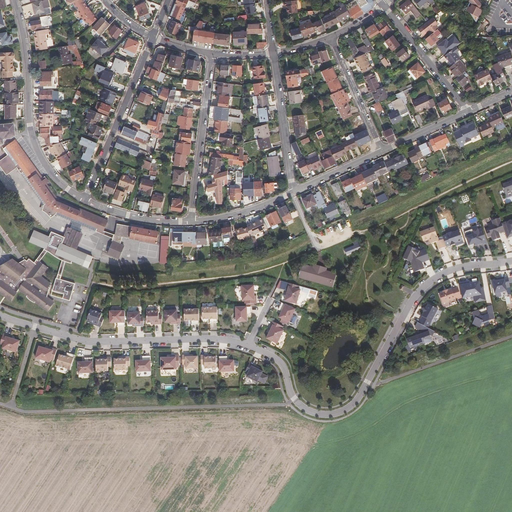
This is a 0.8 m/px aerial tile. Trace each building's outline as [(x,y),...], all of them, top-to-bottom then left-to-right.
[(53,13),(49,0),(45,0),(33,3),(36,14),(42,13),(42,15),(53,13)] [(92,26),(99,19),(96,16),(93,12),(90,7),(89,8),(85,2),(86,2),(84,0),(77,0),(74,3),(76,7),(77,7),(82,14),(81,14),(84,19),(88,22),(89,22),(92,26)] [(172,13),(175,14),(174,17),(168,31),(178,34),(185,17),(183,16),(186,8),(190,10),(191,7),(193,8),(196,3),(188,0),(192,0),(197,2),(197,0),(178,0),(177,4),(176,4),(172,13)] [(297,0),(294,0),(284,2),(285,6),(286,6),(287,6),(288,11),(288,13),(297,12),(297,5),(298,4),(297,0)] [(354,0),(346,5),(344,3),(340,6),(341,8),(335,12),(334,11),(330,12),(331,14),(322,18),(326,27),(339,21),(339,20),(343,19),(351,15),(355,13),(357,16),(361,14),(365,11),(362,5),(369,1),(367,0),(354,0)] [(422,15),(409,0),(401,7),(406,14),(409,13),(416,21),(422,15)] [(435,3),(432,0),(415,0),(414,1),(420,8),(428,2),(432,6),(435,3)] [(476,0),(467,0),(470,3),(468,7),(469,8),(468,10),(475,23),(482,10),(479,9),(481,6),(476,0)] [(146,1),(137,5),(143,18),(151,14),(147,6),(148,5),(146,1)] [(47,16),(41,17),(41,20),(31,22),(33,31),(49,27),(47,16)] [(113,24),(104,16),(95,27),(104,35),(113,24)] [(434,33),(439,29),(436,24),(438,23),(433,17),(428,21),(425,24),(419,29),(423,34),(429,30),(432,34),(434,33)] [(321,19),(314,21),(316,27),(315,28),(316,32),(325,29),(321,19)] [(217,44),(217,32),(204,29),(204,21),(201,20),(197,27),(195,40),(217,44)] [(379,22),(376,24),(381,32),(383,35),(390,30),(385,23),(386,23),(384,20),(381,23),(379,22)] [(291,38),(303,35),(303,34),(315,30),(312,21),(300,24),(300,26),(291,29),(291,31),(290,31),(291,38)] [(116,24),(110,31),(118,37),(120,34),(122,35),(126,30),(125,28),(123,30),(116,24)] [(264,24),(250,24),(250,31),(236,31),(236,43),(251,43),(251,33),(266,33),(265,28),(264,28),(264,24)] [(381,32),(376,24),(367,30),(373,38),(381,32)] [(362,27),(359,29),(362,34),(363,34),(365,37),(368,36),(362,27)] [(48,29),(34,31),(35,37),(35,38),(37,50),(48,49),(46,34),(48,34),(48,29)] [(0,45),(14,44),(13,35),(9,35),(9,32),(0,32),(0,45)] [(232,45),(233,34),(217,32),(217,44),(232,45)] [(359,48),(352,33),(348,35),(353,45),(356,52),(353,54),(347,57),(348,61),(356,58),(359,65),(360,64),(364,72),(374,68),(371,60),(370,60),(367,54),(376,50),(375,49),(373,46),(367,48),(366,45),(359,48)] [(432,34),(427,39),(433,46),(437,43),(436,42),(439,39),(434,33),(432,34)] [(393,36),(386,41),(393,52),(399,47),(397,43),(398,42),(393,36)] [(141,43),(129,37),(126,45),(125,49),(136,54),(141,43)] [(102,56),(110,49),(99,39),(91,47),(102,56)] [(447,41),(441,45),(447,52),(450,50),(447,45),(448,43),(447,41)] [(76,48),(74,44),(60,48),(61,51),(62,57),(68,56),(67,50),(76,48)] [(458,77),(457,78),(464,86),(468,83),(467,82),(468,80),(466,77),(469,75),(466,72),(466,71),(469,74),(473,70),(471,67),(468,70),(460,60),(461,60),(456,53),(459,51),(456,47),(446,56),(449,59),(454,65),(451,68),(458,77)] [(88,52),(94,58),(97,55),(91,48),(88,52)] [(405,48),(399,53),(404,60),(411,55),(405,48)] [(327,50),(320,52),(320,53),(323,61),(331,59),(327,50)] [(62,57),(61,51),(59,52),(62,64),(72,62),(70,55),(69,55),(69,56),(68,56),(62,57)] [(12,65),(12,62),(12,59),(13,59),(14,57),(14,53),(13,52),(0,53),(0,60),(2,60),(2,71),(1,71),(2,78),(12,77),(12,70),(13,70),(13,65),(12,65)] [(168,56),(161,53),(160,58),(159,58),(158,61),(158,62),(155,69),(162,72),(168,56)] [(187,57),(173,53),(169,65),(183,69),(187,57)] [(323,61),(320,53),(312,56),(315,64),(323,61)] [(493,66),(497,74),(491,77),(488,70),(474,76),(475,79),(476,80),(478,78),(482,86),(484,85),(484,83),(487,81),(487,82),(492,80),(495,86),(507,80),(502,69),(501,68),(505,66),(506,68),(511,65),(511,54),(497,59),(499,64),(493,66)] [(117,58),(112,70),(124,74),(127,66),(125,65),(126,62),(117,58)] [(204,62),(192,59),(190,68),(201,71),(204,62)] [(114,73),(105,70),(106,68),(97,64),(94,71),(103,74),(100,82),(111,86),(116,76),(113,75),(114,73)] [(419,64),(409,72),(415,80),(425,72),(419,64)] [(229,75),(230,65),(221,65),(220,74),(225,74),(229,75)] [(241,65),(233,65),(232,75),(241,75),(241,65)] [(255,79),(265,78),(265,72),(263,72),(262,65),(253,67),(255,79)] [(155,69),(150,67),(148,72),(151,73),(150,76),(158,80),(158,79),(164,81),(167,74),(162,72),(155,69)] [(308,70),(296,72),(297,78),(309,77),(312,76),(311,73),(309,67),(308,68),(308,70)] [(349,98),(348,98),(344,90),(343,89),(346,88),(345,86),(343,87),(340,78),(338,78),(334,67),(326,70),(324,71),(328,83),(329,82),(334,94),(332,95),(333,99),(336,98),(337,102),(338,101),(340,106),(339,106),(338,106),(343,120),(347,118),(353,115),(351,112),(350,109),(352,108),(349,102),(351,101),(349,98)] [(296,72),(296,71),(286,72),(288,80),(297,78),(296,72)] [(51,78),(53,78),(53,72),(42,73),(42,86),(52,85),(51,78)] [(380,81),(376,73),(366,77),(369,85),(368,86),(371,93),(373,92),(377,103),(374,105),(378,112),(383,110),(380,102),(389,98),(385,87),(382,88),(379,81),(380,81)] [(297,78),(288,80),(289,88),(298,87),(297,78)] [(201,80),(190,79),(189,88),(200,89),(201,80)] [(19,92),(18,92),(17,80),(6,81),(7,93),(5,93),(6,105),(7,105),(7,120),(17,118),(17,105),(19,105),(19,92)] [(233,84),(229,83),(219,82),(217,94),(220,94),(219,105),(229,106),(230,96),(231,96),(233,84)] [(268,107),(269,107),(267,94),(266,94),(264,82),(254,83),(255,96),(257,95),(259,108),(258,109),(260,121),(270,120),(268,107)] [(170,101),(173,90),(164,86),(160,97),(170,101)] [(178,88),(174,87),(173,90),(170,101),(170,102),(183,104),(183,99),(183,98),(183,96),(184,92),(178,91),(178,88)] [(143,92),(142,91),(139,100),(149,105),(153,96),(153,97),(155,93),(144,88),(143,92)] [(118,94),(106,89),(105,92),(103,91),(99,99),(113,105),(118,94)] [(301,90),(289,92),(290,104),(302,103),(301,90)] [(51,91),(39,91),(39,100),(51,100),(51,91)] [(82,93),(78,91),(73,103),(78,104),(82,93)] [(418,112),(426,108),(431,106),(432,108),(436,106),(433,100),(430,101),(428,96),(413,102),(418,112)] [(439,104),(443,113),(452,109),(448,100),(439,104)] [(398,111),(389,115),(393,124),(402,120),(400,116),(408,113),(403,101),(395,105),(398,111)] [(54,115),(55,115),(55,102),(42,102),(42,106),(40,106),(40,114),(40,118),(42,118),(41,122),(41,127),(54,127),(54,115)] [(113,107),(102,103),(99,111),(109,115),(113,107)] [(177,125),(181,125),(180,129),(191,130),(191,127),(192,127),(194,109),(196,109),(197,106),(194,106),(186,105),(184,117),(179,116),(177,125)] [(231,144),(233,134),(227,133),(228,121),(243,123),(243,110),(211,106),(210,113),(209,119),(216,119),(215,131),(218,132),(217,140),(221,141),(221,145),(231,146),(231,144)] [(511,116),(511,111),(510,107),(501,111),(505,120),(511,116)] [(105,121),(107,116),(91,109),(86,121),(94,124),(96,125),(97,121),(99,118),(102,119),(105,121)] [(477,127),(482,137),(493,133),(491,128),(491,129),(503,123),(499,114),(486,119),(489,124),(483,126),(483,125),(477,127)] [(302,115),(293,117),(295,129),(304,128),(302,115)] [(161,131),(162,126),(163,123),(161,123),(162,118),(158,117),(156,123),(150,122),(148,127),(159,130),(161,131)] [(17,136),(16,123),(0,124),(0,145),(2,145),(5,145),(4,139),(13,139),(17,136)] [(100,135),(103,128),(96,125),(94,124),(89,136),(99,140),(101,135),(100,135)] [(460,130),(453,134),(459,145),(463,143),(470,140),(469,139),(478,135),(474,124),(469,125),(469,126),(465,128),(464,128),(460,129),(460,130)] [(259,139),(258,140),(260,150),(272,147),(269,136),(270,136),(267,125),(257,127),(257,128),(254,128),(255,134),(257,136),(258,135),(259,139)] [(139,131),(138,132),(126,127),(122,135),(145,145),(150,136),(139,131)] [(50,128),(41,129),(41,138),(45,138),(50,138),(50,128)] [(304,128),(295,129),(296,138),(305,134),(304,128)] [(389,143),(397,139),(392,129),(384,133),(389,143)] [(325,137),(323,135),(321,130),(315,133),(317,138),(321,137),(322,139),(325,137)] [(176,166),(186,167),(187,154),(190,155),(192,138),(192,133),(184,132),(184,133),(181,132),(181,135),(183,135),(182,141),(178,140),(177,153),(178,153),(176,166)] [(355,137),(353,132),(349,134),(349,136),(346,137),(348,141),(355,137)] [(441,137),(440,136),(432,140),(431,139),(429,140),(429,142),(414,149),(414,150),(410,152),(407,153),(412,164),(419,160),(417,158),(422,156),(423,159),(433,156),(431,152),(433,150),(434,152),(445,147),(444,144),(448,142),(445,135),(441,137)] [(79,143),(88,147),(86,153),(84,153),(82,159),(90,162),(98,143),(82,137),(79,143)] [(336,162),(335,160),(348,154),(347,151),(359,146),(355,137),(348,141),(343,143),(343,144),(330,150),(330,149),(321,154),(324,160),(322,162),(325,168),(336,162)] [(166,142),(167,139),(162,139),(159,138),(155,151),(160,151),(162,141),(166,142)] [(50,209),(57,212),(105,232),(109,221),(57,199),(46,184),(50,181),(45,177),(42,178),(16,140),(4,148),(8,154),(0,160),(0,164),(6,173),(16,166),(21,173),(23,171),(45,203),(50,209)] [(140,150),(132,147),(133,146),(119,140),(115,148),(129,154),(137,157),(140,150)] [(58,154),(66,150),(62,142),(51,145),(53,150),(53,149),(54,149),(55,151),(57,155),(58,154)] [(291,144),(292,148),(294,147),(297,154),(295,154),(296,156),(297,155),(298,156),(301,154),(297,145),(298,145),(297,142),(291,144)] [(243,165),(247,163),(247,155),(243,154),(243,148),(241,147),(240,151),(238,151),(238,156),(232,156),(232,155),(219,153),(216,153),(216,154),(210,153),(210,154),(209,157),(212,157),(210,169),(220,170),(221,158),(225,159),(228,159),(238,160),(243,161),(243,165)] [(68,154),(66,150),(58,154),(59,157),(58,158),(62,168),(72,163),(68,154)] [(144,161),(152,164),(164,165),(165,162),(153,160),(146,157),(148,153),(140,150),(137,157),(144,161)] [(301,168),(300,168),(303,177),(306,175),(311,173),(310,170),(314,168),(315,170),(318,168),(318,167),(322,165),(318,155),(306,161),(305,160),(298,163),(299,163),(301,168)] [(398,156),(394,158),(390,161),(385,164),(383,161),(372,166),(373,169),(365,173),(363,171),(361,172),(356,174),(357,176),(355,177),(345,181),(344,180),(342,181),(343,182),(340,184),(345,193),(354,189),(366,185),(368,189),(371,188),(373,187),(371,182),(376,180),(377,179),(376,177),(388,171),(388,172),(394,169),(394,170),(406,164),(402,155),(398,157),(398,156)] [(278,156),(275,156),(270,156),(268,157),(270,176),(277,175),(277,171),(280,171),(278,156)] [(151,167),(152,164),(144,161),(142,167),(150,170),(151,167)] [(80,166),(72,169),(72,170),(69,172),(73,181),(80,178),(84,176),(80,166)] [(184,185),(186,171),(174,169),(173,184),(184,185)] [(227,172),(227,170),(222,171),(220,172),(212,174),(211,174),(214,182),(208,184),(208,186),(207,187),(207,189),(206,189),(205,192),(208,195),(211,194),(211,192),(214,191),(215,193),(214,200),(217,201),(221,201),(221,188),(221,185),(223,185),(224,178),(227,177),(227,172)] [(420,178),(418,179),(421,183),(425,182),(424,180),(429,177),(426,171),(418,174),(420,178)] [(130,176),(122,173),(118,186),(124,188),(128,189),(133,191),(137,181),(129,178),(130,176)] [(151,196),(155,181),(142,178),(139,190),(147,191),(146,194),(151,196)] [(114,194),(118,183),(107,179),(103,191),(114,194)] [(511,181),(502,185),(505,193),(511,190),(511,181)] [(254,182),(254,195),(262,195),(261,182),(254,182)] [(274,188),(274,183),(266,184),(266,192),(271,192),(271,191),(274,191),(274,188)] [(336,184),(331,187),(335,196),(341,193),(336,184)] [(240,188),(230,187),(230,199),(240,199),(240,188)] [(123,191),(117,189),(113,198),(123,202),(125,195),(126,192),(123,191)] [(319,192),(315,193),(315,194),(321,207),(326,217),(337,212),(333,203),(326,206),(319,192)] [(162,208),(165,196),(152,194),(150,205),(162,208)] [(312,195),(303,199),(308,208),(316,204),(318,209),(321,207),(315,194),(312,196),(312,195)] [(375,198),(378,204),(385,201),(382,194),(375,198)] [(182,212),(183,199),(172,198),(170,211),(182,212)] [(342,212),(348,209),(344,200),(338,203),(342,212)] [(284,205),(276,208),(279,216),(287,213),(284,205)] [(258,218),(258,219),(247,223),(247,226),(240,228),(240,227),(236,228),(238,238),(242,237),(243,238),(250,236),(249,234),(265,228),(266,230),(276,226),(275,223),(279,222),(274,211),(261,217),(258,218)] [(505,232),(502,224),(500,218),(492,221),(494,225),(491,227),(489,229),(486,231),(488,237),(492,236),(493,241),(501,238),(498,232),(500,232),(501,233),(505,232)] [(511,220),(502,224),(505,232),(507,238),(511,236),(511,220)] [(133,227),(117,224),(115,234),(114,234),(112,241),(113,242),(107,254),(119,259),(124,246),(120,244),(123,236),(158,244),(161,232),(133,227)] [(222,240),(229,239),(229,234),(231,233),(230,225),(225,225),(225,224),(220,225),(220,228),(220,230),(213,231),(213,229),(208,230),(210,241),(222,239),(222,240)] [(24,259),(17,263),(0,271),(0,292),(11,301),(19,290),(47,312),(48,311),(54,302),(46,297),(47,293),(50,294),(50,295),(69,301),(74,283),(60,279),(65,262),(71,264),(71,262),(87,268),(92,257),(76,249),(82,233),(67,227),(63,236),(50,231),(48,236),(37,232),(32,244),(43,248),(43,249),(36,259),(33,262),(28,259),(26,261),(24,259)] [(201,229),(201,231),(195,230),(195,229),(195,228),(182,229),(181,227),(168,227),(168,247),(171,246),(172,242),(182,242),(191,242),(192,239),(193,239),(193,243),(196,243),(196,242),(206,241),(205,229),(201,229)] [(434,227),(420,232),(423,241),(429,239),(431,244),(436,242),(439,241),(438,238),(434,227)] [(469,245),(474,243),(477,242),(478,244),(482,242),(483,243),(487,242),(482,228),(478,229),(478,228),(473,230),(474,231),(473,232),(472,234),(466,236),(469,245)] [(451,246),(456,244),(457,243),(458,245),(464,243),(459,230),(452,233),(451,232),(447,234),(447,235),(443,236),(444,239),(447,247),(451,245),(451,246)] [(439,241),(436,242),(439,250),(447,247),(444,239),(439,241)] [(345,250),(346,252),(348,255),(348,256),(360,250),(355,240),(351,242),(353,247),(345,250)] [(409,246),(404,258),(411,261),(415,272),(424,268),(422,262),(430,259),(426,249),(420,251),(409,246)] [(326,272),(314,269),(302,265),(299,278),(333,287),(337,275),(326,272)] [(281,275),(297,279),(297,275),(283,271),(281,275)] [(468,281),(460,283),(463,298),(474,296),(475,302),(486,300),(483,287),(480,288),(479,282),(468,284),(468,281)] [(298,285),(287,282),(285,290),(287,290),(284,300),(295,304),(297,299),(298,299),(299,298),(300,296),(299,294),(298,294),(299,289),(297,289),(298,285)] [(510,283),(502,284),(502,286),(499,287),(494,288),(496,299),(508,297),(508,294),(511,293),(510,283)] [(444,292),(440,294),(443,303),(461,297),(458,288),(448,291),(448,290),(443,292),(444,292)] [(251,307),(257,307),(257,299),(255,299),(254,289),(242,289),(242,294),(241,294),(240,295),(240,298),(242,299),(243,299),(243,304),(245,303),(245,307),(251,307)] [(289,322),(295,309),(282,303),(279,310),(282,311),(279,317),(289,322)] [(419,323),(428,328),(439,309),(428,303),(426,308),(427,308),(424,312),(425,313),(419,323)] [(210,323),(218,323),(217,307),(203,308),(203,319),(210,319),(210,323)] [(245,307),(236,307),(237,322),(247,321),(247,314),(251,314),(251,307),(245,307)] [(95,323),(94,325),(101,327),(104,319),(101,317),(102,313),(91,309),(87,320),(91,322),(95,323)] [(192,324),(200,324),(199,309),(184,309),(184,321),(192,321),(192,324)] [(495,318),(494,312),(489,314),(484,316),(481,314),(480,310),(473,312),(476,319),(474,323),(480,325),(483,324),(484,322),(495,318)] [(118,327),(125,326),(125,311),(110,311),(110,323),(118,323),(118,327)] [(155,323),(155,324),(162,324),(162,315),(159,315),(159,311),(147,311),(147,323),(152,323),(155,323)] [(173,323),(174,324),(181,324),(181,315),(177,315),(177,311),(165,311),(166,323),(170,323),(173,323)] [(136,324),(137,326),(144,326),(144,317),(140,317),(140,313),(128,313),(129,325),(133,324),(136,324)] [(283,326),(273,321),(269,328),(271,329),(267,338),(278,344),(280,339),(281,340),(282,339),(283,337),(283,335),(282,335),(284,330),(282,329),(283,326)] [(435,331),(418,322),(416,327),(427,333),(422,335),(418,334),(416,337),(408,340),(410,347),(425,342),(425,344),(432,341),(430,334),(433,336),(435,331)] [(11,336),(3,334),(0,345),(3,346),(3,348),(7,350),(7,351),(8,352),(10,353),(12,352),(12,351),(17,353),(20,341),(10,338),(11,336)] [(54,361),(57,350),(50,348),(49,349),(39,347),(36,358),(41,360),(40,360),(41,362),(44,363),(45,362),(45,361),(50,362),(51,360),(54,361)] [(56,366),(71,370),(75,355),(68,353),(67,357),(60,354),(56,366)] [(180,367),(179,355),(171,356),(172,358),(161,358),(162,370),(167,370),(167,371),(168,372),(170,372),(171,371),(171,370),(176,369),(176,367),(180,367)] [(190,357),(190,355),(182,355),(183,364),(186,364),(186,368),(198,368),(198,357),(193,357),(190,357)] [(209,356),(208,355),(201,355),(201,364),(205,364),(205,368),(217,368),(216,356),(212,356),(209,356)] [(220,356),(220,371),(234,370),(234,359),(227,360),(227,356),(220,356)] [(112,366),(111,357),(104,358),(104,359),(101,359),(96,360),(96,371),(108,371),(108,367),(112,366)] [(130,366),(130,357),(122,357),(122,359),(119,359),(115,359),(115,371),(127,370),(127,366),(130,366)] [(134,372),(149,372),(148,357),(141,357),(141,361),(134,361),(134,372)] [(78,362),(79,373),(93,373),(93,358),(85,358),(85,362),(78,362)] [(256,368),(256,366),(250,363),(246,371),(249,373),(247,376),(257,382),(263,372),(259,370),(256,368)]
